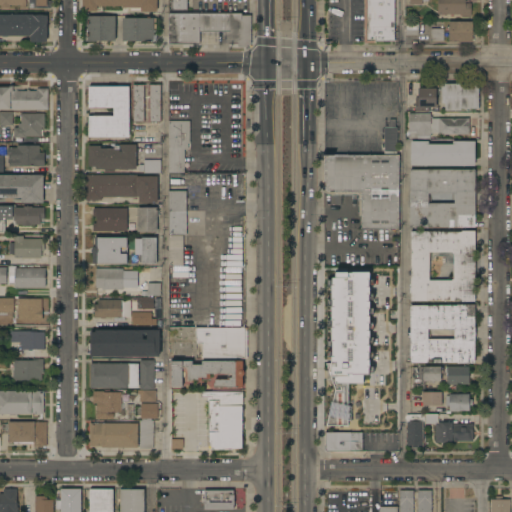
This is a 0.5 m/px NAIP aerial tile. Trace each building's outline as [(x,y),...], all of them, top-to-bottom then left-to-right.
[(0,0),(26,0),(26,8),(20,8),(20,5),(10,5),(10,9),(0,9),(0,0)] [(48,0),(48,1),(50,1),(51,8),(29,9),(29,2),(27,2),(27,0),(48,0)] [(157,0),(157,12),(140,12),(140,8),(122,8),(122,6),(97,6),(97,12),(82,12),(82,0),(157,0)] [(187,0),(187,10),(172,10),(172,0),(187,0)] [(394,0),(394,41),(375,41),(375,43),(364,43),(364,0),(394,0)] [(465,0),(465,4),(471,4),(471,16),(461,16),(461,14),(438,14),(437,0),(465,0)] [(242,13),(242,15),(251,15),(251,44),(248,47),(238,47),(238,43),(227,43),(226,31),(199,31),(199,43),(169,43),(168,13),(242,13)] [(0,14),(33,14),(33,15),(47,15),(47,42),(30,42),(30,36),(0,36),(0,14)] [(115,41),(85,40),(85,15),(115,16),(115,41)] [(122,18),(153,18),(153,41),(122,41),(122,18)] [(472,21),(472,42),(449,42),(448,21),(472,21)] [(418,35),(405,35),(405,23),(418,22),(418,35)] [(443,41),(430,41),(430,28),(443,28),(443,41)] [(445,103),(441,103),(441,84),(479,84),(479,109),(474,109),(474,108),(461,108),(461,110),(445,110),(445,103)] [(144,122),(133,122),(133,85),(143,85),(144,122)] [(161,122),(150,122),(149,85),(160,85),(161,122)] [(0,87),(9,87),(9,86),(13,86),(13,91),(15,91),(15,90),(17,90),(17,91),(27,91),(27,89),(29,89),(29,91),(36,91),(36,88),(48,88),(48,109),(44,109),(44,110),(36,110),(36,109),(0,109),(0,87)] [(129,137),(88,137),(88,116),(113,116),(113,107),(88,107),(88,86),(129,86),(129,137)] [(436,88),(436,107),(429,107),(429,111),(415,111),(415,98),(418,98),(418,88),(436,88)] [(0,112),(22,112),(22,113),(44,113),(44,127),(44,128),(43,129),(42,130),(42,135),(41,136),(41,137),(26,136),(26,138),(13,137),(14,135),(12,135),(13,131),(13,128),(18,128),(18,123),(21,123),(21,121),(20,121),(20,116),(21,116),(21,115),(12,115),(12,125),(0,125),(0,112)] [(430,113),(430,118),(469,118),(469,122),(468,122),(468,129),(469,129),(469,134),(438,134),(438,133),(432,133),(432,136),(430,136),(430,139),(406,139),(406,131),(408,130),(408,113),(430,113)] [(385,155),(384,119),(395,119),(395,127),(397,127),(397,155),(385,155)] [(190,121),(190,143),(188,143),(188,149),(184,149),(184,173),(168,173),(168,121),(190,121)] [(410,165),(410,141),(428,141),(428,144),(452,144),(452,141),(475,141),(474,166),(410,165)] [(136,169),(114,169),(114,172),(105,172),(105,169),(95,169),(95,166),(88,166),(88,146),(100,145),(100,148),(114,148),(114,145),(119,145),(136,144),(136,169)] [(9,166),(9,155),(7,155),(7,148),(17,147),(17,145),(39,145),(39,153),(44,153),(44,166),(9,166)] [(321,156),(385,155),(397,155),(398,228),(361,229),(361,216),(359,216),(358,194),(329,194),(327,194),(325,192),(323,191),(322,187),(321,185),(321,156)] [(161,173),(144,173),(144,171),(139,172),(139,165),(144,165),(144,160),(160,160),(161,173)] [(475,227),(410,227),(410,169),(475,169),(475,227)] [(0,175),(43,175),(43,203),(21,203),(21,198),(0,198),(0,175)] [(138,175),(138,176),(157,176),(157,202),(138,202),(138,197),(99,197),(99,200),(85,200),(85,175),(138,175)] [(186,235),(183,235),(183,266),(169,266),(168,191),(186,191),(186,235)] [(44,218),(40,218),(40,224),(32,224),(32,226),(22,225),(22,224),(16,224),(16,221),(14,221),(14,207),(23,207),(23,206),(32,206),(32,207),(44,207),(44,218)] [(157,232),(137,232),(137,207),(157,207),(157,232)] [(93,231),(93,223),(96,223),(96,216),(93,216),(93,208),(127,208),(127,231),(93,231)] [(475,301),(410,301),(410,231),(475,231),(475,301)] [(0,265),(0,257),(14,257),(14,254),(9,254),(9,243),(14,243),(14,236),(23,236),(23,239),(44,238),(44,251),(41,251),(41,258),(40,258),(40,264),(0,265)] [(94,237),(127,237),(127,264),(92,264),(92,253),(91,252),(91,251),(91,249),(92,248),(94,247),(94,246),(94,237)] [(156,237),(156,263),(142,263),(142,253),(135,253),(135,240),(142,237),(156,237)] [(14,288),(14,276),(8,276),(8,266),(11,266),(11,267),(45,267),(45,288),(14,288)] [(138,288),(123,288),(123,289),(101,289),(101,288),(95,288),(95,268),(123,268),(123,271),(138,272),(138,288)] [(331,270),(371,270),(372,378),(363,378),(363,385),(335,385),(335,378),(331,378),(331,270)] [(160,296),(145,296),(145,291),(147,291),(147,283),(160,283),(160,296)] [(153,297),(154,309),(141,309),(141,301),(138,301),(138,297),(153,297)] [(0,298),(14,298),(14,313),(12,313),(12,314),(0,314),(0,298)] [(42,299),(42,320),(17,320),(17,298),(42,299)] [(130,300),(130,317),(122,316),(121,317),(106,317),(106,318),(100,318),(100,317),(94,317),(94,304),(97,304),(97,300),(130,300)] [(474,305),(474,363),(410,363),(410,305),(474,305)] [(151,312),(151,318),(156,318),(156,325),(133,325),(133,321),(131,321),(131,312),(151,312)] [(247,327),(247,358),(202,358),(202,343),(196,343),(196,328),(247,327)] [(91,356),(91,353),(87,353),(87,343),(90,343),(90,330),(159,330),(159,356),(91,356)] [(45,349),(20,349),(20,342),(8,342),(8,331),(37,331),(37,332),(45,332),(45,349)] [(13,380),(13,370),(14,361),(9,361),(9,359),(14,359),(14,360),(33,360),(33,358),(43,359),(43,373),(42,373),(42,380),(13,380)] [(154,389),(139,389),(139,360),(154,360),(154,389)] [(242,387),(213,387),(213,383),(215,383),(215,379),(227,380),(227,378),(228,378),(228,373),(210,373),(210,377),(201,377),(201,380),(188,380),(188,372),(185,372),(185,376),(182,376),(182,386),(171,386),(171,361),(192,361),(192,364),(202,365),(202,361),(243,361),(243,370),(244,372),(244,373),(243,375),(242,376),(242,387)] [(90,388),(90,364),(138,364),(138,388),(90,388)] [(469,366),(469,384),(446,384),(446,366),(469,366)] [(412,367),(440,367),(440,381),(424,381),(424,389),(412,389),(412,367)] [(350,428),(324,428),(324,421),(332,393),(333,391),(342,391),(342,385),(351,385),(350,428)] [(143,402),(143,390),(156,390),(156,402),(143,402)] [(168,390),(182,390),(181,405),(174,405),(174,404),(168,404),(168,390)] [(0,391),(43,391),(43,414),(0,414),(0,391)] [(121,412),(107,412),(107,413),(113,413),(113,418),(96,419),(96,403),(93,403),(93,391),(104,391),(104,392),(121,392),(121,412)] [(442,392),(442,406),(422,406),(422,392),(442,392)] [(469,395),(470,412),(450,412),(450,407),(446,407),(446,397),(449,397),(449,395),(469,395)] [(140,418),(140,415),(137,415),(137,407),(140,407),(140,403),(158,403),(158,418),(140,418)] [(242,407),(242,449),(209,449),(209,407),(242,407)] [(437,414),(437,422),(452,422),(452,424),(472,423),(472,441),(452,441),(452,442),(445,442),(445,444),(442,444),(442,442),(435,443),(435,423),(425,423),(425,421),(422,421),(422,445),(417,445),(417,447),(412,447),(412,445),(407,445),(406,422),(408,422),(405,417),(407,414),(437,414)] [(153,449),(139,449),(139,420),(153,420),(153,449)] [(47,446),(45,446),(45,448),(43,448),(43,446),(33,446),(33,448),(31,448),(31,443),(14,444),(14,442),(8,442),(8,433),(1,433),(1,424),(8,424),(8,422),(46,422),(47,446)] [(138,447),(102,447),(102,446),(90,446),(90,423),(138,423),(138,447)] [(325,432),(362,433),(362,451),(327,451),(325,449),(325,432)] [(171,440),(183,440),(183,449),(171,449),(171,440)] [(0,511),(0,493),(3,493),(3,489),(16,488),(16,502),(18,502),(18,511),(0,511)] [(238,488),(238,511),(206,511),(205,491),(209,491),(209,489),(238,488)] [(81,511),(60,511),(60,489),(81,489),(81,511)] [(112,511),(89,511),(89,489),(112,489),(112,511)] [(144,511),(120,511),(120,489),(144,489),(144,511)] [(413,511),(399,511),(399,490),(414,491),(413,511)] [(431,511),(417,511),(417,491),(431,491),(431,511)] [(34,511),(34,496),(47,496),(47,499),(53,500),(53,511),(34,511)] [(509,511),(490,511),(491,499),(509,499),(509,511)]
